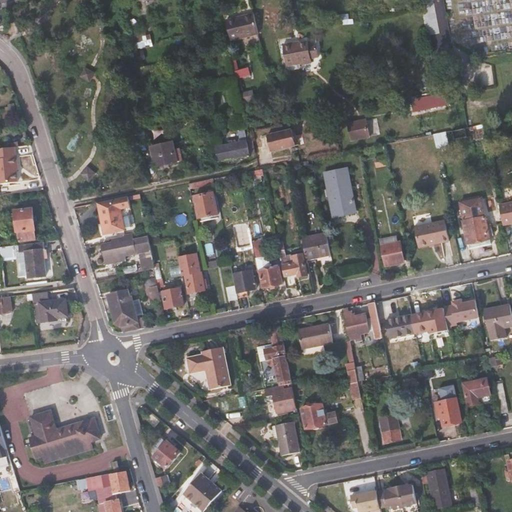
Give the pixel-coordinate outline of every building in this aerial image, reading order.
[(259,35),(254,15),(227,21),(231,41),(259,35)] [(152,45),(150,36),(145,37),(143,31),(131,34),(139,62),(145,60),(141,49),(152,45)] [(319,59),(317,46),(309,47),(308,44),(294,46),(294,45),(283,46),(286,68),(311,64),(311,60),(319,59)] [(252,77),(249,69),(240,71),(237,60),(230,62),(241,105),(246,104),(240,80),(252,77)] [(479,67),(480,83),(493,83),(493,67),(479,67)] [(86,68),(81,76),(89,81),(94,73),(86,68)] [(451,105),(448,93),(411,101),(414,113),(451,105)] [(370,138),(367,121),(348,124),(351,141),(370,138)] [(148,142),(143,125),(134,127),(138,145),(148,142)] [(253,140),(249,141),(247,141),(245,127),(238,128),(241,142),(216,147),(220,163),(256,155),(253,140)] [(473,141),(470,127),(460,129),(449,131),(451,142),(461,140),(462,143),(473,141)] [(267,132),(270,151),(297,146),(293,128),(267,132)] [(184,161),(182,152),(177,153),(175,143),(152,148),(156,167),(184,161)] [(388,155),(386,143),(374,146),(376,158),(388,155)] [(390,165),(388,155),(376,158),(374,158),(376,168),(390,165)] [(18,172),(18,166),(17,158),(0,159),(0,184),(18,183),(17,172),(18,172)] [(357,214),(349,170),(325,174),(334,218),(357,214)] [(232,183),(231,176),(215,179),(216,185),(216,187),(232,183)] [(216,185),(215,179),(190,185),(191,190),(216,185)] [(219,215),(215,194),(196,198),(200,219),(219,215)] [(502,224),(511,222),(511,199),(500,201),(502,224)] [(126,230),(122,209),(124,208),(122,200),(99,205),(106,235),(126,230)] [(463,223),(467,240),(468,246),(487,242),(486,236),(490,235),(486,218),(484,218),(481,200),(461,204),(465,222),(463,223)] [(36,241),(32,210),(14,212),(18,243),(36,241)] [(450,241),(446,220),(415,227),(419,247),(450,241)] [(332,256),(328,234),(303,239),(308,262),(332,256)] [(156,269),(149,238),(135,241),(134,236),(125,237),(125,238),(114,241),(115,245),(104,248),(108,265),(126,260),(125,256),(137,254),(138,256),(142,255),(145,272),(156,269)] [(406,263),(401,242),(399,242),(398,237),(380,240),(385,268),(406,263)] [(46,278),(43,251),(46,251),(45,242),(19,246),(20,253),(25,253),(28,280),(46,278)] [(16,245),(0,246),(0,247),(1,257),(17,256),(16,245)] [(308,276),(304,255),(291,257),(292,261),(288,262),(286,251),(281,252),(289,293),(296,291),(293,277),(297,276),(298,279),(308,276)] [(202,275),(198,256),(180,259),(184,278),(186,278),(189,294),(206,291),(203,275),(202,275)] [(284,284),(280,268),(260,273),(263,289),(284,284)] [(256,288),(253,272),(235,275),(238,294),(245,293),(245,290),(256,288)] [(162,301),(158,279),(146,281),(147,289),(151,289),(154,302),(162,301)] [(185,306),(181,289),(163,293),(167,309),(185,306)] [(138,315),(134,299),(131,299),(130,292),(109,297),(116,324),(123,327),(124,333),(150,328),(148,317),(142,319),(141,315),(138,315)] [(70,323),(69,318),(66,301),(49,302),(48,293),(32,294),(37,325),(42,324),(58,322),(59,324),(70,323)] [(475,300),(463,303),(462,302),(453,303),(454,307),(445,309),(449,328),(458,327),(457,324),(479,319),(475,300)] [(382,332),(376,304),(369,305),(375,334),(382,332)] [(429,320),(425,305),(411,308),(412,317),(414,323),(429,320)] [(511,326),(511,313),(511,307),(486,312),(492,340),(506,338),(504,328),(511,326)] [(370,333),(366,315),(364,315),(363,311),(349,313),(349,309),(343,311),(349,338),(370,333)] [(416,335),(414,323),(412,317),(387,322),(390,340),(416,335)] [(293,384),(281,323),(274,324),(270,325),(274,346),(256,350),(259,364),(266,363),(266,365),(268,367),(271,368),(274,368),(278,387),(293,384)] [(334,343),(330,325),(299,331),(303,349),(334,343)] [(232,387),(224,348),(203,352),(204,356),(189,359),(192,374),(208,371),(212,391),(232,387)] [(503,365),(501,358),(491,360),(493,367),(503,365)] [(467,376),(464,362),(456,363),(459,378),(467,376)] [(356,371),(355,363),(346,365),(348,373),(356,371)] [(370,380),(368,372),(364,373),(363,369),(356,371),(359,383),(370,380)] [(359,383),(356,371),(348,373),(354,400),(362,398),(359,383)] [(491,396),(488,380),(464,384),(469,407),(480,404),(479,398),(491,396)] [(298,410),(293,384),(278,387),(266,390),(267,398),(274,396),(278,414),(298,410)] [(441,397),(457,394),(455,384),(439,387),(441,397)] [(508,413),(505,397),(498,399),(501,414),(508,413)] [(463,423),(458,400),(436,404),(439,418),(442,417),(444,427),(463,423)] [(339,423),(336,413),(325,415),(323,406),(302,410),(306,430),(339,423)] [(93,450),(91,443),(101,440),(95,419),(57,431),(50,412),(29,418),(35,437),(28,439),(35,460),(41,458),(44,465),(93,450)] [(402,440),(399,422),(382,426),(385,444),(402,440)] [(301,453),(294,423),(277,426),(284,457),(301,453)] [(168,469),(182,453),(162,437),(152,448),(159,455),(155,459),(168,469)] [(445,470),(428,474),(422,475),(424,485),(430,484),(436,509),(453,506),(445,470)] [(130,492),(127,474),(112,477),(112,475),(79,481),(80,488),(89,487),(90,492),(97,491),(101,511),(121,511),(119,500),(117,501),(115,494),(130,492)] [(205,511),(223,492),(202,474),(184,495),(204,511),(205,511)] [(418,501),(415,487),(407,488),(407,487),(393,489),(393,491),(379,494),(382,510),(389,509),(390,511),(395,510),(395,511),(414,508),(413,506),(418,505),(418,501)] [(382,511),(382,510),(379,494),(378,492),(352,497),(355,509),(360,509),(360,511),(369,511),(372,511),(382,511)]
